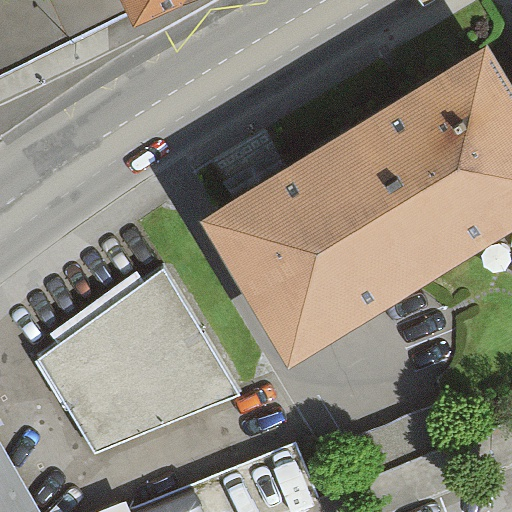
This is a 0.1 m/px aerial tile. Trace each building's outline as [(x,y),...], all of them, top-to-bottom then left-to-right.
[(0,0),(0,74),(128,15),(121,0),(0,0)] [(121,0),(128,15),(159,0),(121,0)] [(253,189),(201,221),(290,365),(511,228),(511,88),(486,46),(253,189)] [(237,393),(161,270),(35,361),(95,450),(237,393)] [(448,397),(349,437),(366,478),(465,438),(448,397)] [(109,511),(36,511),(0,449),(0,511),(127,511),(125,506),(109,511)]
